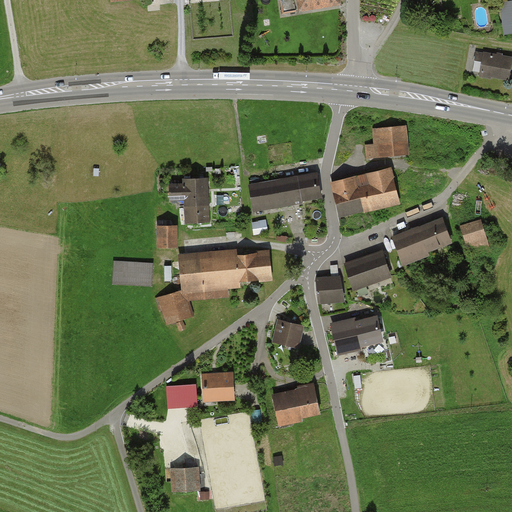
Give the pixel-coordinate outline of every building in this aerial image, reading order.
[(344,0),(299,0),(302,16),(346,8),(344,0)] [(511,56),(479,53),(476,77),(511,80),(511,56)] [(407,127),(374,129),(375,145),(366,145),(366,157),(409,154),(407,127)] [(393,168),(332,184),(341,219),(402,204),(393,168)] [(319,171),(250,184),(255,212),(324,199),(319,171)] [(211,224),(210,180),(171,181),(172,202),(186,201),(187,225),(211,224)] [(268,219),(254,220),(255,232),(269,230),(268,219)] [(446,219),(396,238),(407,267),(433,257),(432,253),(455,244),(446,219)] [(484,222),(463,228),(468,246),(473,244),(476,253),(492,248),(484,222)] [(179,227),(160,227),(160,248),(179,249),(179,227)] [(181,257),(184,289),(157,300),(168,327),(197,316),(192,303),(231,298),(230,288),(276,283),(273,255),(240,258),(239,251),(181,257)] [(385,252),(347,265),(356,290),(394,277),(385,252)] [(155,264),(116,263),(115,286),(154,287),(155,264)] [(344,277),(318,279),(320,304),(346,302),(344,277)] [(357,318),(332,324),(341,357),(364,351),(363,346),(387,340),(381,316),(358,321),(357,318)] [(304,326),(279,320),(275,342),(299,348),(304,326)] [(236,372),(204,375),(206,402),(238,399),(236,372)] [(299,390),(275,395),(282,425),(305,420),(304,417),(324,413),(318,386),(299,390)] [(201,468),(172,469),(173,492),(202,491),(201,468)]
